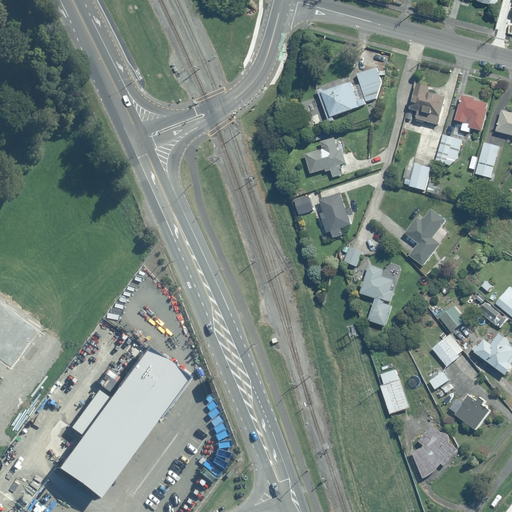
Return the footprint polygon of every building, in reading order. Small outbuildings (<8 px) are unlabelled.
[(384,84),(378,67),(359,74),(362,84),(355,87),(353,82),(325,92),(323,88),(319,90),(330,123),(336,121),(335,117),(376,103),(384,84)] [(420,112),(418,119),(439,125),(447,97),(431,92),(433,87),(420,83),(412,110),(420,112)] [(464,95),(464,96),(457,120),(465,122),(462,131),(471,134),(473,128),(484,131),(492,103),(464,95)] [(511,111),(504,109),(499,133),(511,135),(511,111)] [(446,135),(445,137),(438,162),(453,166),(454,162),(457,163),(464,140),(446,135)] [(326,150),(307,155),(312,174),(327,170),(328,172),(333,171),(335,178),(345,175),(342,165),(347,164),(344,151),(340,152),(336,138),(323,141),(326,150)] [(486,143),(486,144),(478,175),(493,179),(501,147),(486,143)] [(479,158),(474,156),(471,170),(477,171),(479,158)] [(426,191),(432,169),(416,165),(412,180),(407,179),(406,184),(411,186),(411,187),(426,191)] [(353,225),(343,196),(342,194),(321,202),(325,212),(322,214),(329,234),(333,232),(335,239),(346,235),(343,228),(353,225)] [(310,196),(297,200),(301,215),(315,211),(310,196)] [(407,234),(419,244),(411,255),(424,266),(450,232),(444,227),(449,221),(433,209),(424,221),(420,218),(407,234)] [(364,253),(352,248),(346,261),(358,267),(364,253)] [(362,294),(377,299),(370,320),(388,326),(394,306),(391,305),(403,267),(389,262),(386,271),(371,266),(366,282),(364,281),(362,287),(364,288),(362,294)] [(486,281),(482,287),(491,293),(495,288),(486,281)] [(511,288),(509,286),(494,303),(511,318),(511,288)] [(510,320),(488,303),(482,311),(504,328),(510,320)] [(444,306),(434,314),(450,334),(468,320),(456,306),(449,312),(444,306)] [(451,335),(434,349),(449,367),(460,357),(459,355),(464,351),(451,335)] [(477,345),(474,350),(508,375),(511,369),(511,345),(510,344),(511,342),(511,341),(502,335),(495,345),(486,339),(480,347),(477,345)] [(386,384),(382,386),(392,415),(412,408),(403,380),(401,380),(397,370),(383,375),(386,384)] [(451,382),(445,372),(430,381),(437,391),(451,382)] [(472,395),(457,414),(478,431),(494,411),(486,405),(488,402),(483,398),(480,402),(472,395)] [(426,446),(414,452),(425,478),(426,478),(427,477),(428,477),(429,477),(429,476),(430,476),(431,476),(431,475),(432,475),(433,475),(433,474),(434,474),(435,473),(436,473),(436,472),(437,472),(437,471),(438,471),(439,470),(440,469),(441,468),(441,467),(442,467),(442,466),(443,466),(443,465),(444,465),(444,464),(447,466),(461,449),(434,426),(421,442),(426,446)]
